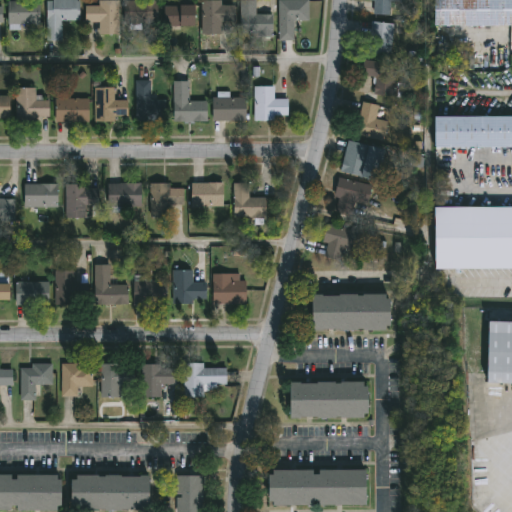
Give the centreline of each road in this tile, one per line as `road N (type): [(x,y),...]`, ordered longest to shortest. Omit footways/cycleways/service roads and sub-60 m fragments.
road 1 (tertiary): [(337,0),(329,89),(235,511)]
road 2 (residential): [(0,156),(312,152)]
road 3 (residential): [(0,342),(268,338)]
